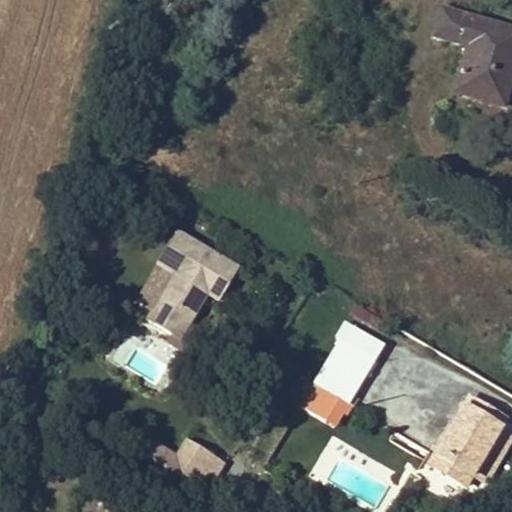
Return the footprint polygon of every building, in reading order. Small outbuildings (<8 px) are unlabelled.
[(511,74),(511,27),(444,10),(437,38),(468,46),(457,92),(505,104),(511,74)] [(149,319),(174,334),(182,320),(189,324),(207,294),(218,300),(238,266),(231,263),(239,250),(226,243),(219,255),(178,231),(159,263),(176,273),(149,319)] [(182,320),(174,334),(181,338),(189,324),(182,320)] [(318,377),(315,382),(350,404),(376,360),(341,339),(318,377)] [(127,342),(117,359),(155,381),(165,364),(127,342)] [(473,472),(497,431),(505,416),(469,396),(429,465),(466,486),(473,472)] [(511,439),(497,431),(473,472),(487,481),(511,439)] [(194,441),(179,462),(169,455),(160,469),(204,497),(216,480),(196,467),(206,451),(194,441)] [(160,469),(169,455),(154,446),(145,459),(160,469)] [(226,463),(206,451),(196,467),(216,480),(226,463)]
